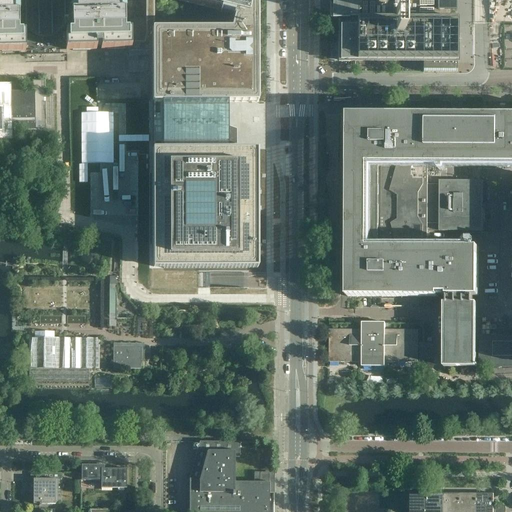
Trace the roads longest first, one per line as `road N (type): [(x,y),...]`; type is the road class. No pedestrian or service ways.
road 1 (tertiary): [(297,446),(297,80)]
road 2 (unclassified): [(297,446),(511,446)]
road 3 (residential): [(5,450),(151,450),(158,457),(157,511)]
